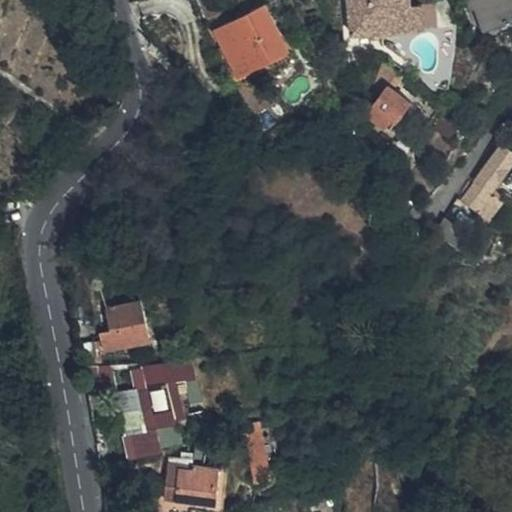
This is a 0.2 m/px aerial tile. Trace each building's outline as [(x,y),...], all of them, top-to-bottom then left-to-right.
[(216,14),(210,0),(198,0),(205,19),(216,14)] [(347,0),(352,39),(412,31),(409,7),(407,0),(347,0)] [(511,19),(511,0),(468,0),(482,33),(511,19)] [(290,49),(268,1),(215,26),(238,74),(290,49)] [(420,6),(409,7),(412,31),(423,30),(420,6)] [(405,77),(386,62),(380,77),(396,90),(405,77)] [(398,63),(394,68),(402,74),(406,70),(398,63)] [(396,90),(380,77),(369,107),(373,111),(372,114),(389,127),(394,119),(400,121),(413,102),(396,90)] [(24,148),(7,133),(0,140),(0,151),(11,162),(24,148)] [(502,182),(511,170),(510,168),(511,165),(511,151),(505,146),(466,200),(478,211),(500,181),(502,182)] [(0,173),(11,162),(0,151),(0,173)] [(462,236),(442,221),(433,233),(453,248),(462,236)] [(151,337),(142,296),(108,304),(111,326),(101,329),(105,347),(151,337)] [(79,349),(81,361),(95,359),(93,346),(79,349)] [(175,423),(166,387),(147,391),(156,428),(175,423)] [(211,503),(215,468),(178,465),(174,500),(211,503)]
